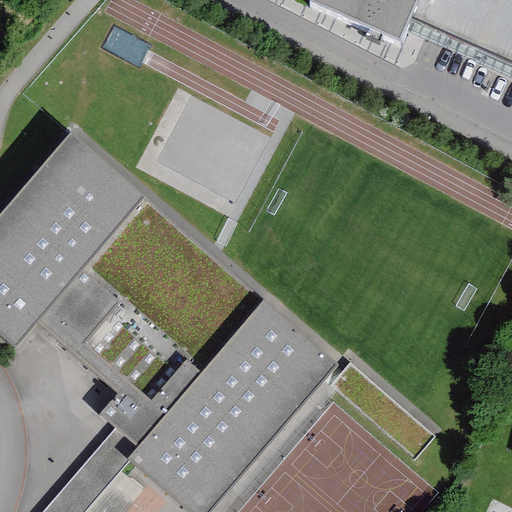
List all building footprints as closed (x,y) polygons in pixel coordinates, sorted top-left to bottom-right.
[(345,0),(410,27),(421,0),(345,0)] [(511,0),(421,0),(410,27),(511,71),(511,0)] [(69,143),(0,223),(0,337),(17,352),(34,332),(130,412),(153,431),(260,304),(69,143)] [(260,304),(153,431),(125,464),(152,487),(181,511),(216,511),(340,369),(260,304)] [(45,511),(85,511),(125,464),(153,431),(130,412),(45,511)] [(116,511),(105,502),(95,511),(116,511)]
